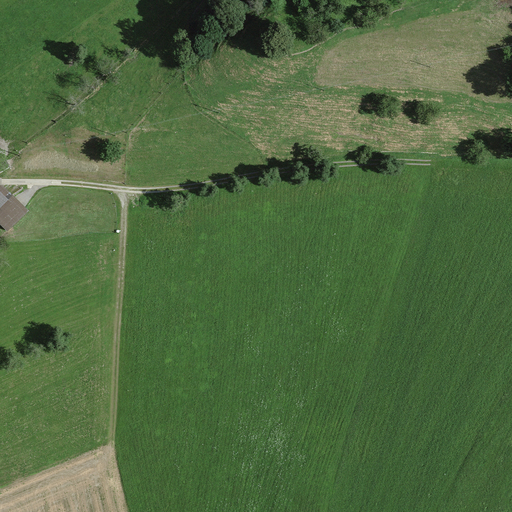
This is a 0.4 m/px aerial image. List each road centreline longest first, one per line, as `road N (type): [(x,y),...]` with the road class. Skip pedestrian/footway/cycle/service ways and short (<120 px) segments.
road 1 (track): [(431,162),(340,164),(142,190),(0,182)]
road 2 (track): [(112,440),(124,189)]
